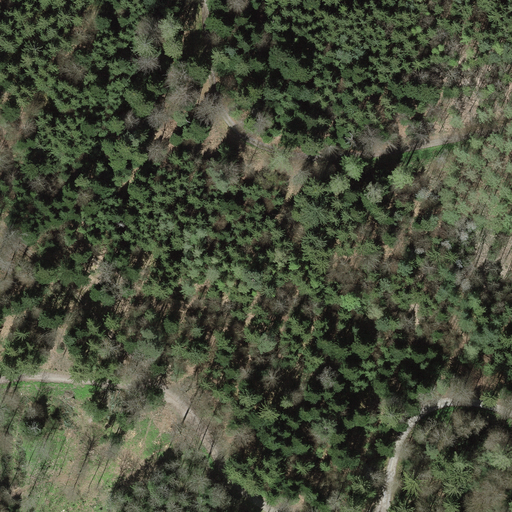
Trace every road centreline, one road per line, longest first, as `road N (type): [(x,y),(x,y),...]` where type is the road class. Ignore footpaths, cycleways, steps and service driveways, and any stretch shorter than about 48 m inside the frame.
road 1 (track): [(511,126),(359,159),(268,151),(245,138),(217,95),(204,0)]
road 2 (track): [(155,388),(184,402),(234,489),(268,511)]
road 3 (track): [(374,511),(399,437),(414,417),(442,402),(474,401)]
road 4 (track): [(0,382),(62,376),(155,388)]
